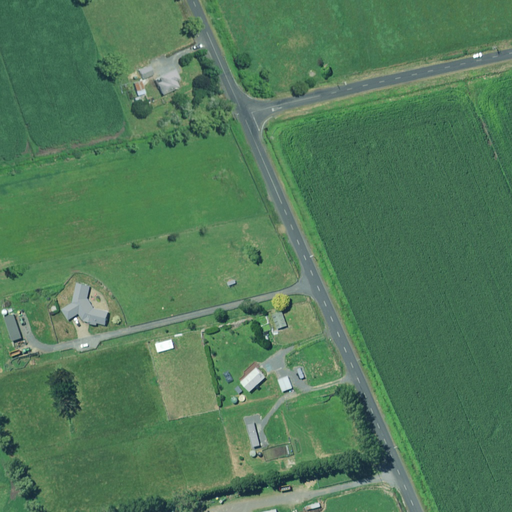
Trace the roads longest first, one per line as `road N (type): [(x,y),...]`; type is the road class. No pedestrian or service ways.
road 1 (unclassified): [(244,115),(418,511)]
road 2 (unclassified): [(511,55),(244,115)]
road 3 (unclassified): [(193,0),(244,115)]
